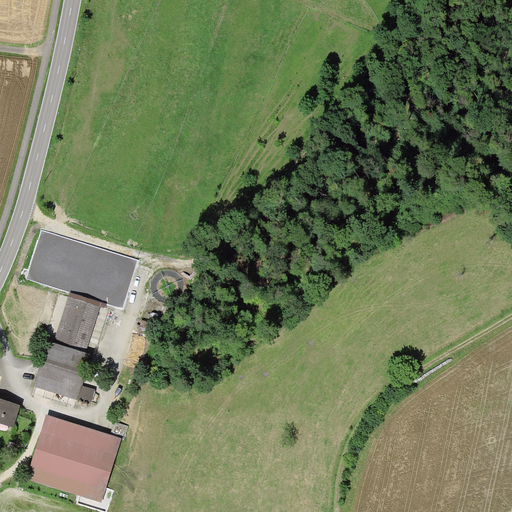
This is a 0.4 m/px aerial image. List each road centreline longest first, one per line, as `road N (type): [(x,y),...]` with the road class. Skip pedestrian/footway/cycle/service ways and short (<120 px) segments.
road 1 (secondary): [(0,275),(38,154),(72,0)]
road 2 (track): [(511,334),(383,391),(345,459),(330,511)]
